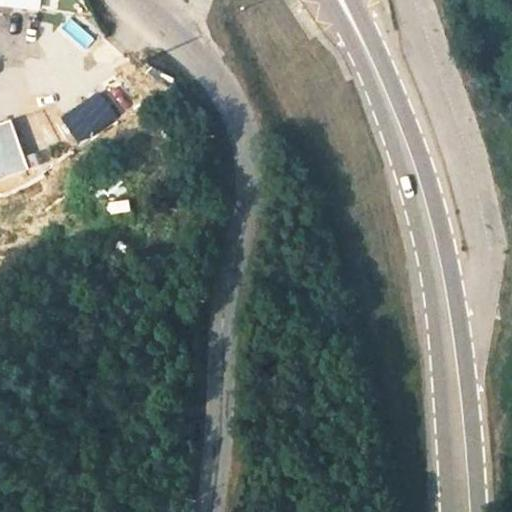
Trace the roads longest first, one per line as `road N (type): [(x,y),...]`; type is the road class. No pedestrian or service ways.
road 1 (unclassified): [(211,511),(225,311),(247,206),(247,144),(220,78),(135,0)]
road 2 (primary): [(469,511),(457,345),(416,162),(355,10)]
